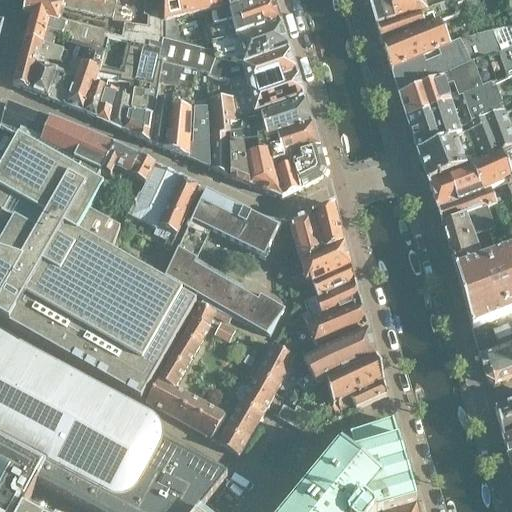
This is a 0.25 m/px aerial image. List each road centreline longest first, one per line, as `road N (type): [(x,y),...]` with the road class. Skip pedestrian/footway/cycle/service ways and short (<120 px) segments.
road 1 (residential): [(509,511),(403,169)]
road 2 (residential): [(341,190),(430,511)]
road 3 (residential): [(280,0),(341,190)]
road 4 (residential): [(403,169),(352,0)]
